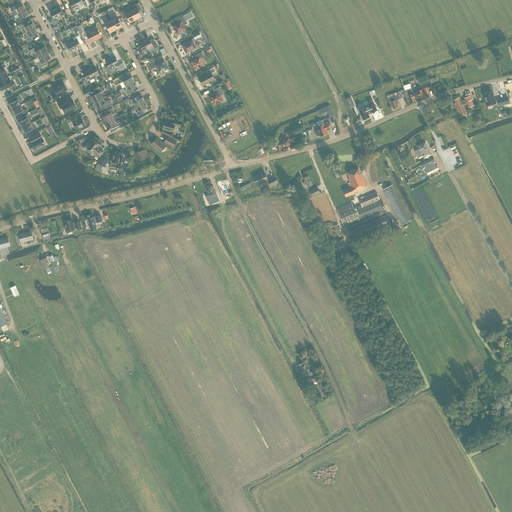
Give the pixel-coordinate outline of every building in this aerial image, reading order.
[(79,7),(75,0),(69,0),(69,1),(72,7),(69,8),(73,15),(75,14),(73,9),(79,7)] [(17,14),(26,10),(23,4),(16,8),(15,5),(10,8),(12,13),(14,16),(18,14),(17,14)] [(65,17),(66,19),(69,18),(66,11),(63,12),(59,5),(54,8),(59,16),(61,15),(63,19),(65,17)] [(131,10),(136,20),(142,17),(137,7),(131,10)] [(56,18),(59,16),(54,8),(50,10),(53,18),(50,19),(54,26),(57,24),(55,21),(57,21),(56,18)] [(26,10),(17,14),(18,14),(19,17),(16,19),(18,24),(23,21),(22,18),(28,15),(26,10)] [(136,20),(131,10),(125,12),(124,10),(120,11),(124,19),(127,17),(130,23),(136,20)] [(94,14),(93,12),(90,13),(91,16),(92,16),(93,18),(96,24),(99,22),(95,13),(94,14)] [(175,31),(177,35),(180,33),(186,30),(183,24),(187,22),(183,16),(177,19),(178,23),(173,26),(175,31)] [(111,20),(116,30),(122,27),(117,17),(111,20)] [(110,33),(116,30),(111,20),(105,23),(110,33)] [(27,32),(35,28),(32,23),(26,26),(24,23),(19,26),(22,31),(25,29),(27,32)] [(92,31),(96,40),(102,37),(96,26),(93,28),(94,29),(92,31)] [(27,32),(24,34),(26,37),(25,37),(28,42),(33,39),(31,37),(38,33),(35,28),(27,32)] [(96,40),(92,31),(89,32),(88,31),(85,32),(91,43),(96,40)] [(202,36),(199,31),(193,35),(195,39),(202,36)] [(74,40),(72,41),(76,50),(82,47),(79,42),(82,41),(79,35),(73,38),(74,40)] [(149,49),(150,52),(155,50),(154,48),(158,46),(154,39),(151,41),(149,38),(144,41),(149,49)] [(186,53),(196,48),(192,40),(182,45),(186,53)] [(71,53),(76,50),(72,41),(69,43),(68,41),(62,44),(65,49),(68,48),(71,53)] [(149,49),(144,41),(139,43),(140,46),(137,48),(141,55),(144,53),(144,52),(149,49)] [(36,54),(38,58),(48,52),(45,47),(38,50),(36,47),(29,50),(32,56),(36,54)] [(51,58),(48,52),(38,58),(40,61),(36,63),(39,69),(45,65),(44,62),(51,58)] [(195,70),(199,68),(204,65),(200,58),(204,56),(202,52),(196,55),(197,58),(191,61),(194,66),(193,66),(195,70)] [(115,55),(110,58),(115,67),(117,66),(120,71),(126,68),(123,63),(120,64),(115,55)] [(110,69),(115,67),(110,58),(106,60),(109,66),(105,68),(109,74),(112,72),(110,69)] [(156,67),(160,73),(164,70),(164,71),(165,71),(167,70),(168,69),(167,69),(168,68),(164,60),(156,64),(154,61),(148,64),(151,70),(156,67)] [(12,84),(3,68),(6,66),(4,63),(0,65),(0,86),(2,90),(9,87),(10,90),(16,86),(15,83),(12,84)] [(19,66),(9,71),(10,74),(20,69),(19,66)] [(95,66),(89,69),(93,78),(97,76),(99,79),(103,76),(100,69),(97,71),(95,66)] [(208,74),(200,78),(203,85),(214,79),(211,73),(215,71),(214,67),(206,71),(208,74)] [(90,80),(93,78),(89,69),(83,72),(85,77),(83,78),(86,85),(91,83),(90,80)] [(123,82),(126,86),(135,82),(132,77),(127,80),(125,77),(120,80),(121,83),(123,82)] [(233,88),(228,79),(223,82),(228,90),(233,88)] [(67,90),(64,82),(53,88),(56,92),(51,94),(54,101),(63,97),(61,93),(67,90)] [(137,87),(135,82),(126,86),(127,89),(125,90),(127,95),(133,92),(132,90),(137,87)] [(94,103),(103,98),(101,92),(105,90),(103,86),(94,91),(96,94),(91,96),(94,103)] [(219,95),(222,93),(219,87),(213,90),(215,93),(209,96),(212,102),(211,102),(213,106),(217,104),(217,103),(222,100),(219,95)] [(406,90),(410,102),(415,101),(414,98),(420,96),(420,98),(425,96),(422,89),(418,91),(418,92),(413,94),(411,88),(406,90)] [(391,101),(393,109),(398,107),(396,103),(398,102),(397,100),(402,98),(400,91),(396,93),(396,92),(386,95),(389,102),(391,101)] [(492,91),(483,93),(486,106),(496,103),(494,98),(492,91)] [(456,103),(454,104),(460,117),(467,114),(463,104),(466,103),(469,107),(474,105),(471,100),(473,99),(470,93),(465,95),(466,97),(465,98),(465,99),(461,101),(459,97),(454,100),(456,103)] [(22,100),(19,95),(13,98),(15,101),(9,104),(12,110),(21,105),(19,101),(22,100)] [(508,96),(497,99),(499,105),(510,103),(508,96)] [(76,107),(72,99),(70,101),(68,97),(58,102),(61,109),(62,108),(65,113),(76,107)] [(136,107),(145,102),(143,97),(137,100),(136,97),(130,100),(133,105),(135,104),(136,107)] [(350,97),(346,99),(350,108),(354,106),(350,97)] [(103,98),(94,103),(97,109),(104,105),(106,109),(113,105),(110,100),(107,100),(105,101),(103,98)] [(144,113),(142,110),(148,107),(145,102),(136,107),(131,110),(134,115),(137,114),(138,116),(144,113)] [(365,108),(365,107),(358,110),(362,121),(370,118),(368,114),(377,110),(375,104),(365,108)] [(24,110),(21,105),(12,110),(15,115),(21,112),(23,114),(28,112),(26,109),(24,110)] [(329,105),(318,110),(320,114),(327,111),(328,112),(329,116),(333,114),(329,105)] [(104,123),(114,118),(112,115),(115,113),(112,108),(106,111),(108,114),(102,118),(104,123)] [(19,122),(21,128),(31,123),(27,114),(22,117),(23,120),(19,122)] [(79,120),(76,114),(70,117),(73,123),(76,130),(85,125),(82,118),(79,120)] [(114,118),(104,123),(107,129),(113,126),(116,130),(123,127),(120,120),(116,122),(114,118)] [(181,121),(174,119),(173,123),(165,121),(163,129),(173,132),(175,126),(180,127),(181,121)] [(319,129),(315,130),(317,136),(320,135),(321,136),(328,134),(326,129),(328,129),(328,130),(332,128),(330,123),(328,123),(328,122),(324,123),(323,120),(316,122),(319,129)] [(31,123),(21,128),(24,133),(30,130),(32,133),(37,130),(32,122),(31,123)] [(40,139),(38,134),(30,138),(32,143),(29,144),(33,152),(45,146),(41,138),(40,139)] [(164,144),(157,138),(151,144),(160,152),(166,146),(170,150),(173,146),(173,147),(176,141),(167,136),(164,142),(165,142),(164,144)] [(281,140),(275,142),(276,144),(275,144),(274,144),(272,145),(271,145),(272,149),(273,149),(275,149),(276,148),(277,148),(278,151),(282,150),(281,148),(283,148),(283,147),(290,145),(288,138),(281,140)] [(91,155),(94,152),(99,157),(103,152),(98,147),(100,145),(94,140),(90,145),(88,143),(84,148),(86,149),(86,150),(91,155)] [(425,143),(418,146),(419,148),(415,151),(419,158),(423,156),(424,159),(431,155),(425,143)] [(145,158),(148,157),(145,149),(135,153),(138,161),(142,159),(142,161),(146,159),(145,158)] [(117,167),(123,168),(124,159),(122,158),(121,158),(122,153),(114,152),(112,162),(115,162),(115,163),(116,164),(118,165),(117,167)] [(426,172),(437,166),(434,159),(422,165),(426,172)] [(361,174),(358,168),(347,173),(349,178),(348,179),(352,186),(343,190),(346,197),(355,193),(354,192),(366,186),(367,186),(361,173),(361,174)] [(268,180),(264,171),(259,174),(254,177),(257,185),(264,181),(267,187),(270,186),(271,186),(278,182),(275,177),(268,180)] [(305,182),(303,183),(304,185),(306,184),(308,187),(312,185),(308,176),(303,178),(305,182)] [(211,186),(210,185),(206,186),(209,195),(212,194),(213,196),(212,197),(215,204),(220,203),(219,200),(213,185),(211,186)] [(392,185),(388,187),(383,189),(402,225),(411,220),(392,185)] [(320,193),(317,187),(310,191),(312,196),(320,193)] [(358,209),(380,200),(376,192),(359,199),(361,205),(357,206),(358,209)] [(355,211),(352,203),(337,209),(344,226),(343,226),(345,230),(385,213),(380,200),(358,209),(355,211)] [(97,222),(101,221),(102,221),(101,215),(95,216),(96,217),(93,217),(93,214),(85,216),(87,224),(89,223),(90,227),(95,225),(94,220),(96,219),(97,222)] [(386,214),(349,230),(354,241),(391,226),(386,214)] [(72,220),(67,221),(64,222),(67,232),(75,230),(74,229),(76,228),(77,228),(81,227),(80,221),(75,222),(73,223),(72,220)] [(33,239),(31,231),(19,234),(21,242),(27,241),(27,244),(31,243),(30,240),(33,239)] [(8,237),(0,239),(0,250),(2,256),(6,255),(9,254),(7,247),(10,246),(8,237)] [(44,270),(50,268),(45,258),(40,260),(44,270)] [(19,294),(15,285),(10,287),(14,296),(19,294)] [(302,373),(305,380),(307,379),(309,383),(317,379),(314,375),(309,377),(308,375),(311,374),(308,369),(307,370),(303,363),(299,365),(303,372),(302,373)]
